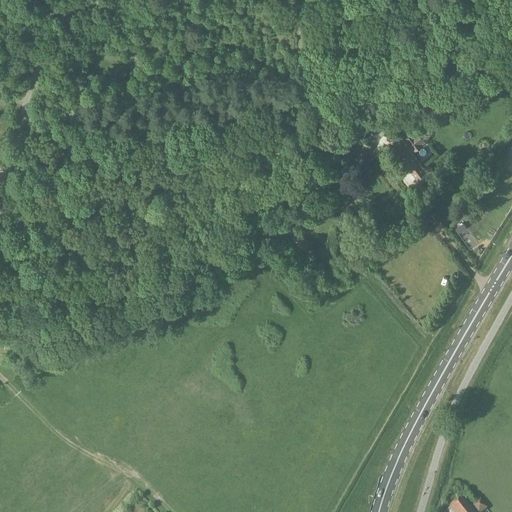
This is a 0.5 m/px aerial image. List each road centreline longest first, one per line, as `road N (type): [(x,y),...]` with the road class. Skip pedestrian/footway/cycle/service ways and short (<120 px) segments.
road 1 (secondary): [(376,511),(405,436),(511,256)]
road 2 (track): [(182,511),(121,451),(66,439),(18,394)]
